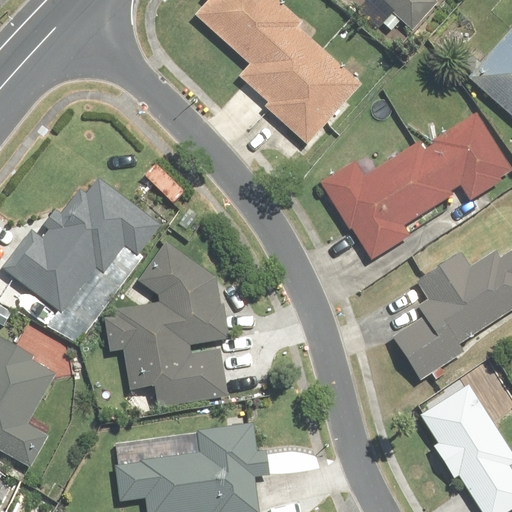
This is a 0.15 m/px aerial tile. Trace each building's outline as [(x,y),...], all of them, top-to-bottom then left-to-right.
[(210,0),(199,12),(254,64),(241,77),(311,144),(366,86),(359,79),(368,70),(350,53),(342,62),(313,34),(316,30),(284,0),(210,0)] [(380,0),(393,13),(384,22),(393,31),(405,19),(416,29),(441,4),(436,0),(380,0)] [(511,31),(470,76),(511,115),(511,31)] [(421,139),(370,172),(360,156),(325,178),(379,262),(417,238),(411,229),(459,198),(456,193),(466,187),(475,200),(511,176),(511,158),(482,112),(427,148),(421,139)] [(37,231),(7,269),(66,316),(102,269),(122,285),(167,227),(106,179),(93,195),(84,188),(45,237),(37,231)] [(189,206),(172,228),(192,243),(209,222),(189,206)] [(161,387),(163,410),(236,397),(227,348),(198,354),(196,347),(233,340),(222,276),(173,240),(141,280),(167,303),(124,303),(124,316),(112,316),(112,350),(128,351),(131,389),(161,387)] [(430,316),(399,334),(426,381),(470,355),(464,346),(511,317),(511,253),(505,257),(500,249),(475,264),(467,250),(417,280),(428,300),(423,304),(430,316)] [(0,452),(34,473),(55,439),(34,426),(63,379),(33,361),(38,353),(9,335),(0,349),(0,452)] [(511,445),(472,383),(425,412),(444,442),(436,447),(456,479),(460,476),(483,511),(510,511),(511,511),(511,445)] [(204,429),(207,451),(122,461),(126,499),(149,497),(150,511),(266,511),(262,478),(275,476),(272,450),(262,451),(258,422),(204,429)]
